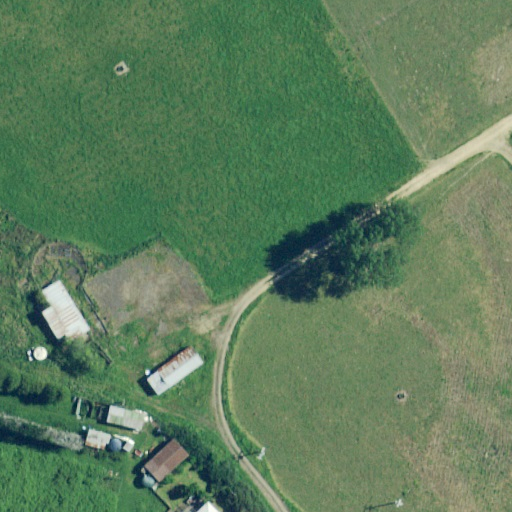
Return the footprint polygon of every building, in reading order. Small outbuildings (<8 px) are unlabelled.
[(45,300),(36,306),(59,343),(63,341),(65,344),(88,330),(57,281),(40,292),(45,300)] [(202,363),(191,347),(145,379),(157,396),(202,363)] [(144,415),(109,406),(105,422),(140,430),(144,415)] [(109,435),(87,429),(84,438),(107,444),(109,435)] [(187,455),(172,439),(144,466),(159,482),(187,455)] [(223,511),(206,496),(191,511),(223,511)]
